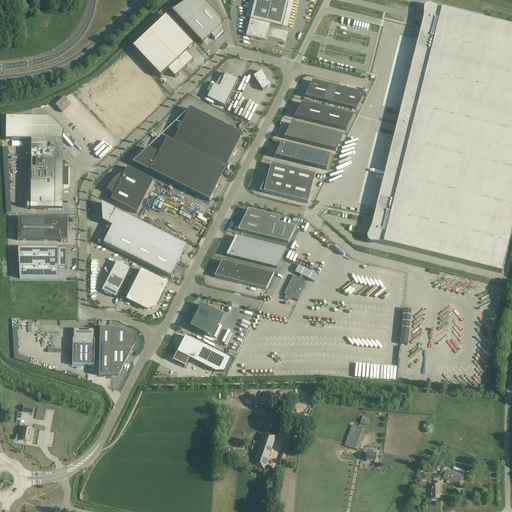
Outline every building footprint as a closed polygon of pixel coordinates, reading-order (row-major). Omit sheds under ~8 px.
[(211,36),(215,40),(223,32),(221,20),(202,0),(188,0),(172,11),(202,44),(211,36)] [(254,0),(246,36),(258,40),(266,41),(267,37),(259,35),(262,23),(282,28),(289,0),(254,0)] [(368,236),(368,238),(368,239),(368,240),(369,241),(369,242),(370,243),(371,244),(372,244),(373,244),(374,244),(375,244),(377,244),(378,244),(379,244),(380,244),(382,245),(384,245),(385,245),(440,259),(503,274),(511,236),(511,27),(500,25),(443,10),(441,10),(440,9),(439,9),(438,8),(437,8),(436,8),(434,7),(433,6),(432,6),(429,6),(427,6),(426,7),(426,8),(425,9),(425,10),(425,11),(425,12),(425,13),(425,14),(425,15),(424,16),(424,18),(424,19),(424,20),(424,21),(424,22),(423,24),(421,31),(422,31),(421,35),(420,35),(419,41),(378,207),(376,213),(377,213),(376,217),(375,216),(373,226),(372,229),(372,230),(371,231),(371,232),(370,233),(370,234),(369,235),(368,236)] [(168,70),(175,78),(193,60),(186,53),(194,46),(166,16),(132,48),(160,78),(168,70)] [(253,77),(262,91),(270,86),(261,72),(253,77)] [(231,77),(227,74),(226,74),(222,80),(223,80),(219,88),(214,85),(207,98),(225,107),(238,81),(231,77)] [(200,86),(202,88),(210,81),(208,78),(200,86)] [(356,110),(364,94),(312,81),(304,97),(356,110)] [(353,116),(301,103),(294,118),(346,131),(353,116)] [(190,109),(173,142),(225,168),(242,135),(190,109)] [(59,136),(63,132),(50,118),(6,118),(6,141),(31,141),(30,210),(62,210),(62,188),(68,188),(68,169),(62,169),(63,146),(59,142),(63,139),(59,136)] [(343,136),(291,124),(284,139),(335,151),(343,136)] [(173,142),(167,139),(159,154),(148,149),(133,163),(150,172),(209,202),(209,201),(225,168),(173,142)] [(281,144),(274,158),(282,159),(326,170),(329,156),(285,145),(281,144)] [(315,175),(271,164),(266,183),(264,183),(259,192),(307,204),(315,175)] [(111,183),(110,184),(143,201),(153,180),(127,168),(122,177),(120,176),(120,175),(118,176),(117,177),(116,178),(114,179),(113,181),(112,182),(111,183)] [(143,201),(110,184),(109,186),(108,187),(108,188),(107,189),(106,190),(105,192),(106,192),(106,191),(113,195),(110,201),(137,214),(143,201)] [(108,225),(112,227),(179,261),(187,246),(101,203),(101,205),(102,206),(103,214),(102,214),(102,222),(108,225)] [(278,223),(280,218),(248,210),(237,231),(288,244),(296,228),(278,223)] [(66,218),(61,218),(61,219),(18,218),(18,241),(61,241),(61,242),(66,242),(66,241),(67,241),(67,219),(66,219),(66,218)] [(112,227),(103,244),(171,278),(179,261),(112,227)] [(286,249),(236,237),(236,238),(241,239),(240,243),(234,242),(227,256),(277,269),(286,249)] [(18,248),(19,279),(58,279),(58,268),(66,268),(66,250),(58,250),(58,249),(18,248)] [(274,274),(222,261),(214,277),(266,290),(274,274)] [(116,298),(131,269),(116,262),(102,291),(116,298)] [(307,282),(302,279),(303,277),(311,281),(314,282),(318,276),(298,266),(295,273),(300,275),(299,278),(293,275),(284,295),(298,301),(307,282)] [(168,284),(141,270),(126,300),(144,309),(144,308),(147,310),(155,307),(156,304),(157,305),(168,284)] [(338,287),(341,292),(350,285),(347,281),(338,287)] [(494,296),(485,300),(485,299),(482,300),(485,308),(497,302),(494,296)] [(201,305),(190,328),(212,339),(223,316),(201,305)] [(407,345),(411,310),(403,309),(400,344),(407,345)] [(17,328),(12,328),(13,361),(29,361),(28,356),(18,357),(17,328)] [(112,329),(100,329),(99,376),(110,376),(118,377),(134,345),(135,344),(135,341),(135,340),(134,339),(132,338),(129,336),(125,334),(123,333),(118,331),(116,330),(115,330),(114,330),(112,329)] [(82,331),(82,332),(79,332),(79,330),(73,330),(73,340),(72,345),(73,345),(73,355),(72,355),(72,366),(94,366),(94,340),(94,330),(88,330),(88,332),(85,332),(85,331),(82,331)] [(180,346),(172,362),(184,368),(189,359),(215,372),(224,372),(231,359),(205,346),(185,336),(181,345),(180,346)] [(280,415),(273,409),(268,415),(276,421),(280,415)] [(370,418),(362,416),(360,424),(367,426),(370,418)] [(365,430),(352,425),(344,446),(357,451),(365,430)] [(34,429),(21,427),(19,436),(15,436),(14,440),(18,440),(18,441),(24,442),(31,443),(34,429)] [(275,438),(263,434),(252,465),(265,470),(275,438)] [(284,441),(280,459),(286,461),(290,442),(284,441)] [(243,458),(242,450),(226,452),(227,460),(243,458)] [(379,451),(372,451),(371,454),(367,454),(366,461),(375,462),(375,463),(378,463),(379,451)] [(447,468),(443,466),(440,474),(444,476),(443,479),(447,481),(446,483),(454,487),(456,484),(459,486),(464,475),(447,468)] [(440,499),(440,482),(434,482),(434,485),(431,485),(432,500),(436,500),(436,499),(440,499)]
